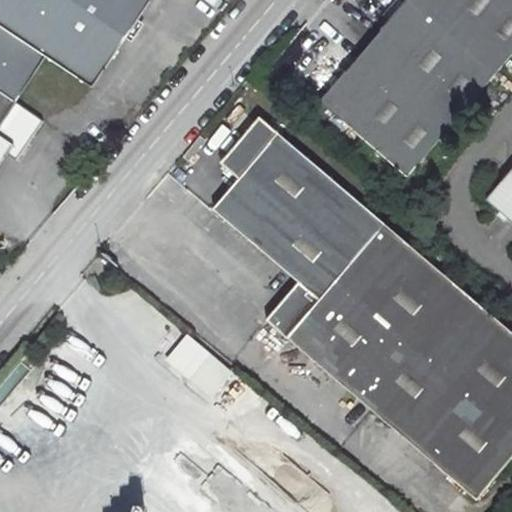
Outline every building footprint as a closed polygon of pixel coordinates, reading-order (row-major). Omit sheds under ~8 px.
[(92,85),(148,0),(0,0),(0,55),(32,77),(47,54),(92,85)] [(511,0),(407,0),(326,96),(412,169),(511,52),(511,0)] [(0,123),(32,77),(0,55),(0,123)] [(511,456),(511,330),(487,309),(257,118),(217,164),(236,180),(210,209),(297,282),(265,321),(359,395),(477,497),(511,456)] [(197,137),(180,158),(184,162),(201,142),(197,137)] [(511,170),(487,199),(511,221),(511,170)] [(185,338),(167,359),(212,397),(229,376),(185,338)] [(305,511),(231,451),(222,463),(215,457),(214,458),(182,431),(160,457),(226,511),(305,511)] [(315,511),(328,494),(277,458),(265,474),(315,511)]
